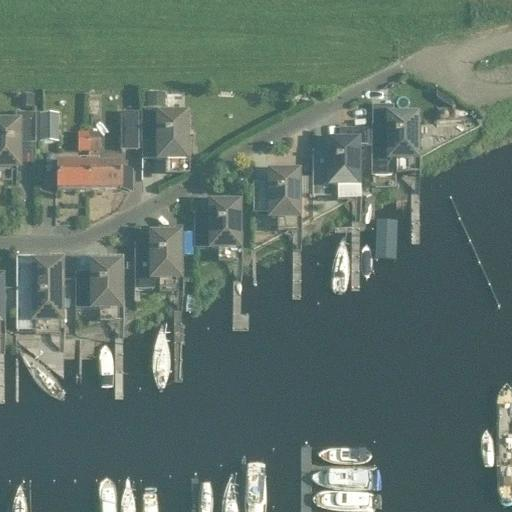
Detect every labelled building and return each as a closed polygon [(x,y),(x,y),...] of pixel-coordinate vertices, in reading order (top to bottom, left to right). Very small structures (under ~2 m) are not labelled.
[(56,140),(56,112),(39,112),(39,113),(35,113),(35,139),(39,140),(56,140)] [(136,149),(136,112),(120,112),(120,149),(136,149)] [(158,158),(183,159),(183,116),(159,116),(159,112),(141,112),(140,142),(158,142),(158,158)] [(0,166),(15,166),(16,142),(33,142),(33,113),(15,113),(15,124),(0,123),(0,166)] [(413,159),(413,116),(388,116),(388,124),(371,124),(371,175),(390,175),(390,159),(413,159)] [(354,142),(366,142),(366,128),(338,128),(338,142),(329,142),(329,150),(311,150),(311,195),(330,195),(330,185),(354,185),(354,142)] [(79,149),(88,149),(88,133),(79,133),(79,149)] [(88,133),(88,149),(98,149),(98,133),(88,133)] [(56,189),(88,189),(88,159),(79,159),(79,164),(56,164),(56,189)] [(129,169),(120,166),(120,164),(98,164),(98,159),(88,159),(88,189),(120,189),(121,187),(128,189),(129,169)] [(269,211),(269,216),(295,217),(295,174),(270,174),(270,182),(252,182),(252,211),(269,211)] [(193,247),(236,247),(236,205),(210,205),(210,212),(193,212),(193,247)] [(134,289),(152,289),(152,278),(176,278),(176,236),(151,236),(151,244),(134,244),(134,289)] [(74,273),(74,307),(117,307),(117,265),(92,265),(92,273),(74,273)] [(58,272),(33,272),(33,286),(15,286),(15,338),(33,338),(33,328),(58,328),(58,272)] [(15,311),(15,289),(3,289),(3,311),(15,311)]
